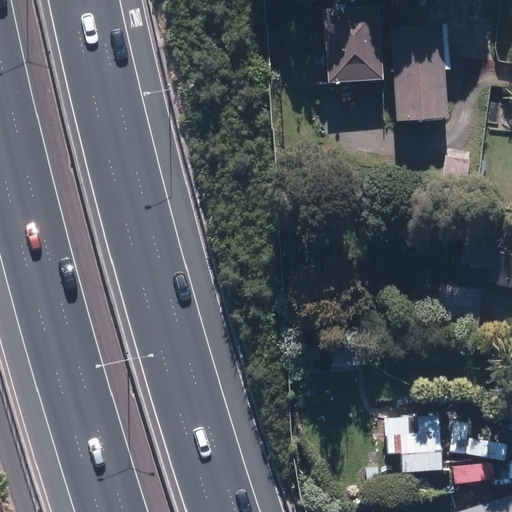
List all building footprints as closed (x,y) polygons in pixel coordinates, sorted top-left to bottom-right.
[(450,0),(394,0),(393,35),(399,121),(446,119),(450,0)] [(380,5),(325,6),(327,84),(382,82),(380,5)] [(378,149),(353,148),(352,168),(378,169),(378,149)] [(489,282),(511,286),(511,228),(501,226),(501,229),(471,223),(463,263),(491,268),(489,282)] [(482,287),(440,285),(438,320),(480,323),(482,287)] [(387,432),(386,453),(403,454),(402,470),(428,472),(429,468),(442,469),(443,434),(440,434),(441,416),(419,415),(419,432),(410,431),(411,417),(385,416),(385,432),(387,432)] [(371,484),(365,484),(365,488),(370,488),(370,495),(408,496),(408,478),(371,477),(371,484)] [(511,511),(511,493),(454,511),(511,511)]
